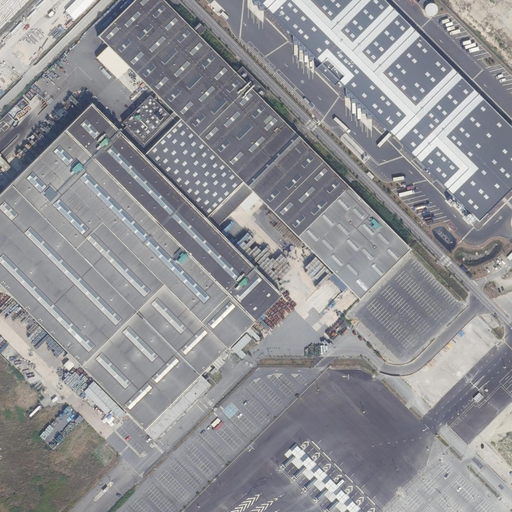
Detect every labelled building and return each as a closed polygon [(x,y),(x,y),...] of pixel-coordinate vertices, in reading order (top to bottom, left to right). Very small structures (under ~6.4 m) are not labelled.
[(153,92),(172,111),(180,119),(242,181),(252,191),(358,298),(359,299),(408,248),(303,142),(294,132),(222,60),(198,36),(192,30),(162,0),(134,0),(98,36),(153,92)] [(511,127),(384,0),(258,0),(478,219),(511,184),(511,127)] [(245,76),(249,80),(251,78),(241,67),(236,72),(242,78),(245,76)] [(116,128),(143,156),(180,119),(153,92),(116,128)] [(116,128),(91,103),(0,193),(0,192),(0,285),(154,441),(211,385),(200,374),(281,294),(215,228),(205,218),(143,156),(116,128)] [(242,181),(205,218),(215,228),(252,191),(242,181)] [(494,294),(511,288),(511,279),(491,286),(494,294)] [(342,329),(347,323),(344,320),(339,326),(342,329)] [(329,328),(323,334),(330,341),(336,335),(329,328)] [(246,355),(243,352),(254,342),(246,334),(231,349),(241,359),(246,355)] [(68,360),(62,366),(68,371),(74,366),(68,360)] [(216,431),(223,425),(218,419),(211,425),(213,428),(214,428),(216,431)]
